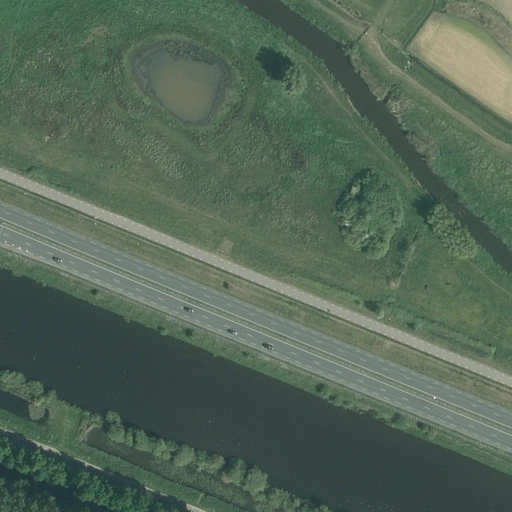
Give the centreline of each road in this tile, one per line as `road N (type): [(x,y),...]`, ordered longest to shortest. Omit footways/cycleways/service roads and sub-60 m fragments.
road 1 (trunk): [(0,232),(511,443)]
road 2 (trunk): [(511,422),(0,211)]
road 3 (unclassified): [(0,172),(511,382)]
road 4 (track): [(511,140),(297,0)]
road 5 (unclassified): [(191,511),(0,434)]
